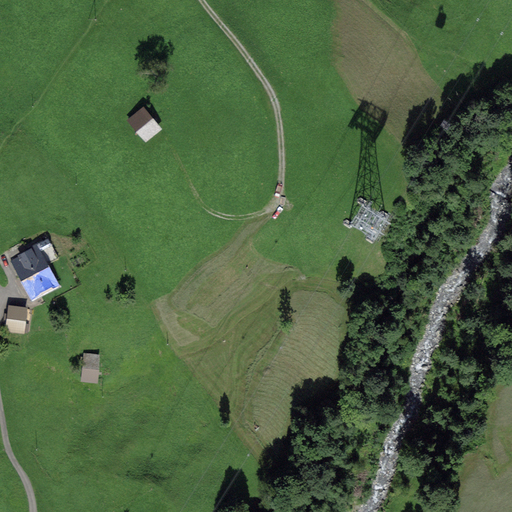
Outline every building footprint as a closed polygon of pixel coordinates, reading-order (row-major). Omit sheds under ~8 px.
[(130,120),(145,138),(158,128),(143,109),(130,120)] [(11,260),(20,277),(21,277),(45,265),(58,258),(47,238),(28,248),(29,251),(11,260)] [(39,293),(55,284),(45,265),(21,277),(30,294),(37,290),(39,293)] [(7,329),(22,330),(24,309),(10,307),(7,329)] [(85,354),(83,379),(95,381),(97,356),(85,354)]
